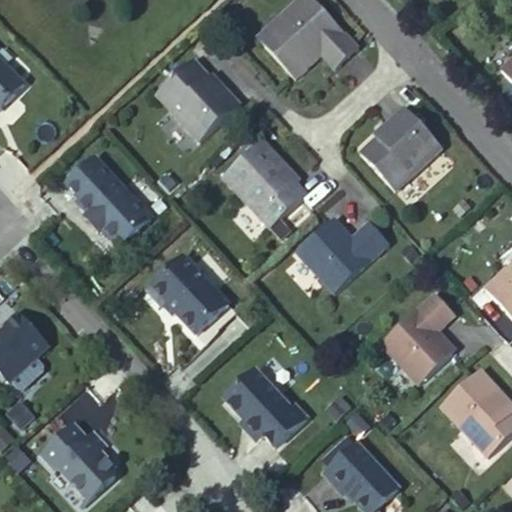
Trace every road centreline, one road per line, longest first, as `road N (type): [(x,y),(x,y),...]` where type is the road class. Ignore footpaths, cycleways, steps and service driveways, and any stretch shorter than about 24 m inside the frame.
road 1 (residential): [(0,237),(250,511)]
road 2 (residential): [(410,53),(511,165)]
road 3 (residential): [(410,53),(317,136)]
